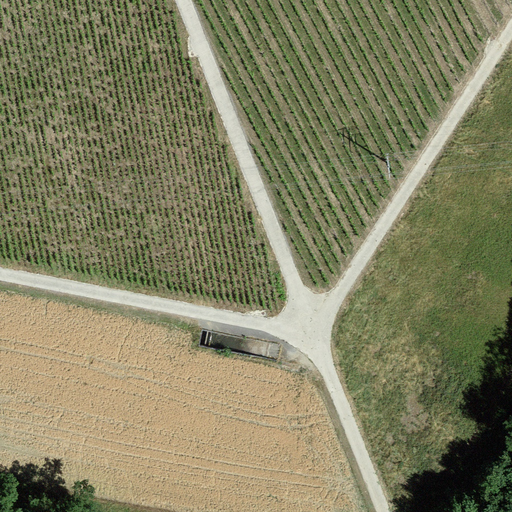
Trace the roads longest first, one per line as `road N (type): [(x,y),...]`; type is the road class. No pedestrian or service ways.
road 1 (unclassified): [(0,277),(313,338),(511,27)]
road 2 (track): [(384,511),(186,0)]
